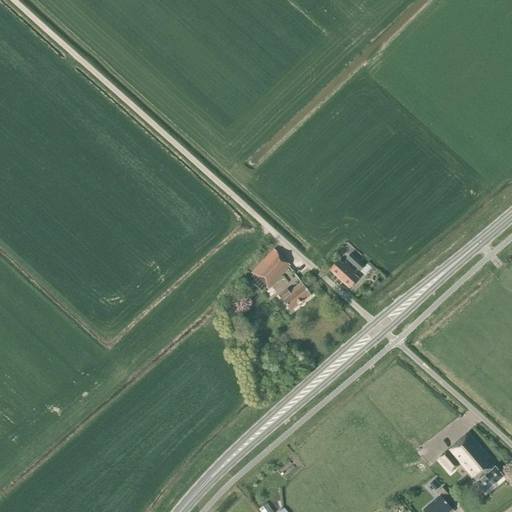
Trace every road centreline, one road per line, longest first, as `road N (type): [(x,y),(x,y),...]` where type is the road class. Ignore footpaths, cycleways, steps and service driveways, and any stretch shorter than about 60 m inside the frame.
road 1 (unclassified): [(373,322),(12,0)]
road 2 (primary): [(208,480),(384,331)]
road 3 (primary): [(373,322),(208,480)]
road 4 (unclassified): [(511,445),(384,331)]
road 5 (primary): [(485,236),(373,322)]
road 6 (primary): [(384,331),(485,236)]
